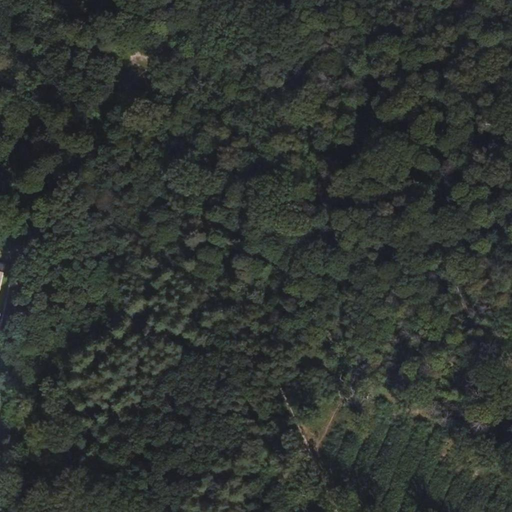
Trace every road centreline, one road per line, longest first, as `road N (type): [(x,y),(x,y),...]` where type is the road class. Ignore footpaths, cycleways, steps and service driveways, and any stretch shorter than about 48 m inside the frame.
road 1 (track): [(341,511),(137,71)]
road 2 (track): [(0,434),(12,300),(25,254),(137,71)]
road 3 (track): [(511,464),(263,337)]
road 4 (track): [(137,71),(276,0)]
